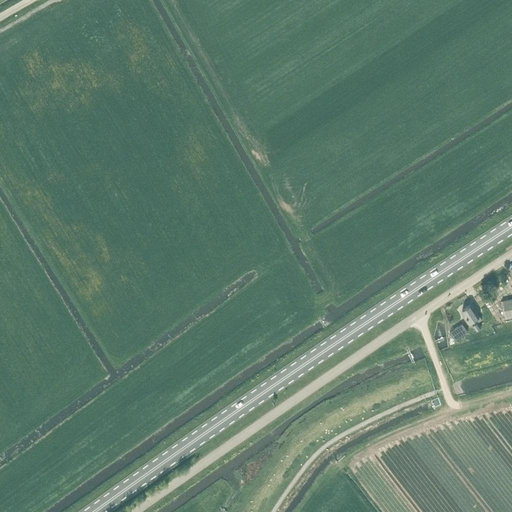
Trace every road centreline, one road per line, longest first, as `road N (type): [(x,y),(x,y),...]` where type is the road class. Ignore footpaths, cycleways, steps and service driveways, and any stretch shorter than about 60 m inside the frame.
road 1 (primary): [(95,511),(511,227)]
road 2 (unclassified): [(139,511),(511,255)]
road 3 (track): [(262,162),(169,0)]
